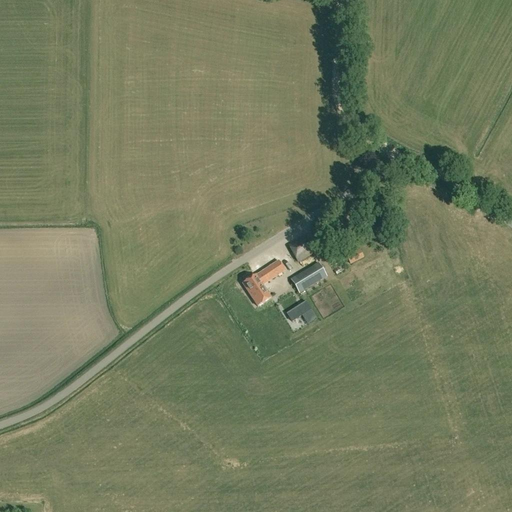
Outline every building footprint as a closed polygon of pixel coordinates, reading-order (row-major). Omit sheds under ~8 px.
[(313,253),(304,237),(289,246),(298,262),(313,253)] [(351,265),(364,258),(359,248),(346,255),(351,265)] [(331,264),(337,273),(342,269),(337,260),(331,264)] [(262,286),(285,271),(279,262),(256,277),(256,276),(243,284),(258,307),(270,298),(262,286)] [(291,280),(299,293),(327,277),(319,263),(291,280)] [(289,295),(282,287),(279,290),(273,284),(270,286),(281,301),(289,295)] [(307,324),(316,318),(305,302),(286,314),(292,323),(302,317),(307,324)]
